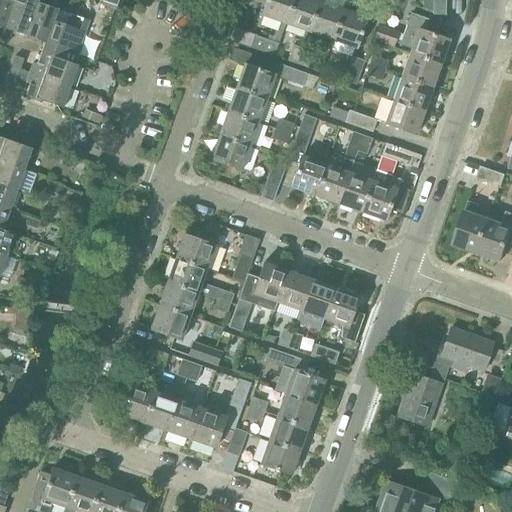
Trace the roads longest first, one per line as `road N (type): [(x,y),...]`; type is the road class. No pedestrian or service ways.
road 1 (unclassified): [(409,270),(496,0)]
road 2 (residential): [(71,436),(167,183)]
road 3 (residential): [(409,270),(167,183)]
road 4 (unclassified): [(322,511),(409,270)]
road 5 (residential): [(281,511),(71,436)]
road 6 (residential): [(167,183),(229,0)]
road 7 (residential): [(167,183),(0,104)]
